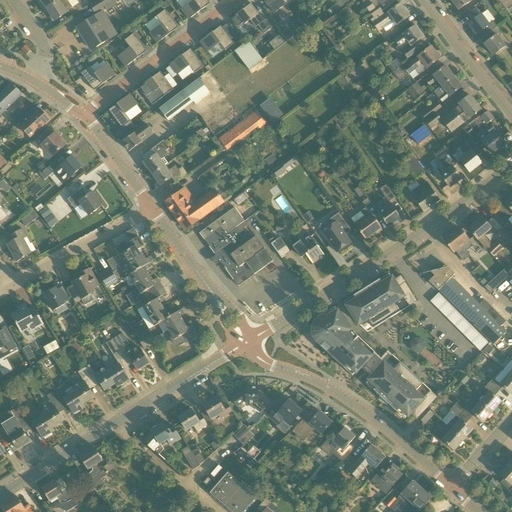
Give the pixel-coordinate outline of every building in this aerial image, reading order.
[(40,0),(47,9),(59,1),(61,0),(40,0)] [(61,0),(59,1),(47,9),(54,21),(69,12),(72,17),(83,10),(79,4),(73,8),(67,0),(61,0)] [(193,0),(194,0),(182,9),(189,19),(206,7),(204,5),(208,2),(207,0),(193,0)] [(361,0),(365,5),(370,2),(375,9),(370,13),(374,18),(382,12),(379,7),(382,5),(388,0),(361,0)] [(450,0),(458,11),(473,0),(450,0)] [(340,9),(336,4),(330,8),(334,14),(340,9)] [(378,30),(386,24),(393,19),(397,25),(409,17),(401,4),(385,15),(382,12),(374,18),(371,21),(378,30)] [(264,21),(253,6),(249,9),(247,7),(231,19),(238,29),(250,20),(256,27),(258,26),(264,34),(272,28),(266,19),(264,21)] [(476,9),(468,15),(471,20),(472,21),(469,24),(468,24),(469,26),(468,27),(469,26),(470,26),(472,29),(473,30),(473,32),(474,34),(476,35),(479,33),(483,37),(497,26),(494,21),(493,22),(493,21),(488,25),(483,18),(476,9)] [(157,17),(162,24),(150,33),(158,43),(174,31),(173,29),(177,26),(165,10),(157,17)] [(95,17),(77,28),(82,36),(84,40),(85,41),(90,37),(96,48),(110,39),(108,37),(107,34),(113,27),(103,12),(95,17)] [(300,22),(291,28),(297,36),(306,30),(300,22)] [(135,25),(130,29),(133,34),(138,30),(135,25)] [(398,46),(396,48),(401,55),(403,54),(407,60),(424,48),(419,41),(424,38),(425,35),(421,30),(419,31),(416,26),(403,35),(395,41),(398,46)] [(497,26),(483,37),(487,42),(484,45),(493,56),(506,46),(499,37),(503,34),(497,26)] [(217,30),(200,42),(208,52),(220,43),(225,50),(234,44),(232,40),(222,28),(218,32),(217,30)] [(134,34),(125,41),(130,48),(118,57),(126,67),(142,55),(141,53),(145,49),(134,34)] [(282,34),(269,44),(275,52),(288,43),(282,34)] [(236,51),(243,46),(240,42),(233,48),(235,52),(236,51)] [(243,46),(236,51),(250,70),(263,60),(249,42),(243,46)] [(26,46),(22,50),(27,56),(31,52),(26,46)] [(409,59),(402,65),(409,75),(409,76),(415,71),(419,75),(427,69),(440,59),(439,57),(440,56),(440,54),(438,52),(436,52),(436,53),(435,53),(435,52),(432,49),(431,47),(418,58),(419,58),(412,63),(409,59)] [(76,62),(70,48),(63,51),(69,65),(76,62)] [(170,65),(177,75),(189,66),(195,73),(204,67),(192,51),(188,54),(186,52),(170,65)] [(366,69),(361,61),(343,75),(344,76),(339,80),(342,85),(347,81),(348,82),(366,69)] [(108,65),(96,74),(90,67),(88,69),(84,64),(78,69),(81,73),(93,89),(97,86),(99,88),(115,75),(108,65)] [(437,80),(441,86),(454,77),(449,70),(446,67),(445,66),(433,76),(427,82),(430,86),(437,80)] [(173,89),(162,74),(158,77),(156,75),(140,88),(153,105),(173,89)] [(459,83),(454,77),(441,86),(434,92),(442,102),(449,97),(450,97),(462,87),(461,86),(459,84),(459,83)] [(210,93),(199,79),(190,85),(185,90),(195,104),(210,93)] [(416,101),(425,93),(417,83),(407,90),(416,101)] [(0,115),(22,95),(22,94),(11,84),(0,93),(0,115)] [(369,93),(375,101),(384,94),(378,87),(369,93)] [(131,121),(126,114),(138,105),(130,95),(113,107),(115,109),(111,113),(122,128),(131,121)] [(460,106),(454,111),(464,123),(481,110),(474,102),(470,96),(469,97),(459,105),(460,106)] [(183,111),(174,98),(159,110),(168,122),(183,111)] [(421,114),(426,121),(435,113),(442,108),(437,102),(421,114)] [(24,116),(17,122),(30,137),(36,132),(42,127),(50,120),(43,113),(40,109),(39,111),(35,114),(33,112),(31,109),(24,116)] [(144,120),(151,115),(146,109),(140,114),(144,120)] [(218,138),(227,151),(265,122),(256,109),(218,138)] [(487,125),(494,120),(488,112),(481,117),(487,125)] [(435,113),(426,121),(425,121),(431,129),(442,120),(435,113)] [(365,114),(360,117),(363,123),(368,119),(365,114)] [(348,127),(340,116),(334,120),(342,131),(348,127)] [(479,117),(473,121),(476,125),(480,130),(482,133),(487,138),(482,142),(486,147),(490,152),(492,154),(503,144),(498,138),(496,135),(499,132),(493,125),(489,128),(479,117)] [(152,132),(147,125),(122,142),(129,152),(143,142),(141,140),(152,132)] [(425,126),(411,136),(417,145),(431,135),(425,126)] [(403,127),(398,131),(401,136),(406,132),(403,127)] [(202,129),(196,133),(201,140),(207,136),(203,131),(202,129)] [(53,135),(48,131),(33,143),(38,149),(42,146),(52,157),(66,145),(56,133),(53,135)] [(211,139),(219,151),(220,153),(224,151),(215,137),(211,139)] [(156,156),(145,163),(153,174),(164,166),(168,164),(164,158),(168,156),(165,152),(169,149),(163,141),(152,150),(156,156)] [(461,149),(459,150),(465,156),(460,160),(470,172),(481,163),(476,157),(481,153),(480,152),(474,144),(472,141),(461,150),(461,149)] [(441,149),(434,154),(438,160),(442,165),(443,165),(446,169),(439,174),(440,175),(450,188),(457,182),(460,180),(461,179),(456,173),(452,167),(451,165),(455,162),(448,153),(444,147),(441,143),(437,145),(441,149)] [(269,166),(276,160),(272,155),(264,161),(269,166)] [(45,170),(39,174),(44,180),(49,176),(50,175),(54,171),(64,183),(70,178),(73,178),(76,176),(75,173),(82,167),(72,156),(72,157),(67,160),(61,166),(56,160),(51,164),(45,170)] [(426,172),(421,166),(413,156),(404,163),(416,180),(426,172)] [(286,160),(281,163),(285,169),(290,165),(287,161),(286,160)] [(164,166),(153,174),(161,186),(171,178),(175,183),(187,174),(182,167),(178,171),(175,166),(168,172),(164,166)] [(15,181),(11,185),(16,190),(20,186),(15,181)] [(410,193),(423,212),(440,201),(427,182),(410,193)] [(389,202),(395,197),(387,185),(380,189),(389,202)] [(88,196),(82,189),(67,199),(75,209),(81,204),(89,215),(102,206),(93,193),(88,196)] [(179,192),(165,202),(166,203),(167,205),(185,230),(217,207),(224,202),(222,200),(215,190),(208,195),(197,203),(193,206),(182,191),(179,192)] [(238,204),(249,198),(246,191),(235,197),(238,204)] [(491,216),(490,216),(493,218),(501,227),(500,227),(502,229),(510,222),(511,224),(511,194),(510,197),(509,197),(510,197),(511,199),(509,201),(506,203),(504,201),(497,207),(498,209),(492,215),(491,216)] [(361,212),(351,220),(366,240),(376,232),(377,234),(382,230),(374,218),(378,214),(368,200),(363,203),(366,209),(361,212)] [(38,201),(32,205),(37,212),(43,208),(38,201)] [(401,219),(391,205),(378,214),(389,228),(401,219)] [(47,208),(40,213),(44,219),(52,214),(47,208)] [(217,257),(213,260),(217,265),(221,263),(224,267),(226,270),(238,286),(251,276),(247,270),(250,269),(254,275),(273,261),(256,237),(243,247),(238,241),(247,234),(243,229),(247,226),(234,208),(200,233),(217,257)] [(39,218),(33,209),(20,220),(24,225),(30,221),(32,223),(39,218)] [(310,212),(302,217),(307,223),(314,218),(310,212)] [(52,214),(45,220),(51,228),(58,222),(52,214)] [(321,233),(335,254),(350,243),(345,236),(350,232),(337,215),(326,223),(330,227),(321,233)] [(496,231),(500,227),(493,218),(486,223),(482,219),(469,230),(487,251),(493,257),(502,249),(496,242),(492,246),(483,235),(491,229),(492,227),(496,231)] [(277,224),(276,232),(283,233),(284,225),(277,224)] [(443,239),(442,240),(453,254),(455,252),(456,252),(463,261),(470,256),(466,251),(469,249),(473,246),(459,228),(443,239)] [(13,242),(8,244),(8,245),(9,245),(11,249),(12,251),(11,251),(13,255),(12,256),(15,262),(17,262),(20,261),(22,260),(22,259),(25,258),(24,257),(27,256),(31,254),(35,251),(31,244),(30,244),(27,238),(25,235),(24,232),(22,229),(20,230),(10,236),(13,242)] [(131,230),(126,233),(129,239),(134,236),(131,230)] [(300,241),(293,246),(302,258),(304,257),(304,256),(306,255),(308,257),(313,264),(324,256),(311,237),(309,235),(300,241)] [(140,249),(143,247),(142,245),(143,244),(139,237),(126,244),(124,242),(116,247),(120,255),(122,254),(128,263),(143,254),(140,249)] [(291,252),(280,237),(271,244),(282,258),(291,252)] [(146,260),(143,254),(128,263),(133,272),(149,263),(153,261),(152,259),(151,260),(149,258),(146,260)] [(113,257),(107,260),(113,271),(119,267),(113,257)] [(146,271),(150,269),(149,266),(150,266),(149,263),(133,272),(129,275),(134,285),(150,276),(146,271)] [(479,305),(452,278),(454,275),(445,265),(439,271),(438,269),(429,272),(434,276),(429,282),(438,291),(438,290),(482,334),(490,343),(493,345),(506,332),(500,327),(505,322),(484,300),(479,305)] [(104,271),(112,285),(118,282),(110,268),(104,271)] [(74,285),(67,289),(73,300),(80,296),(82,300),(84,304),(86,305),(87,305),(93,301),(94,300),(93,299),(91,294),(96,291),(95,289),(99,287),(95,278),(92,273),(90,269),(82,274),(78,276),(80,280),(72,283),(74,285)] [(107,288),(112,285),(104,271),(98,275),(107,288)] [(156,279),(153,281),(150,276),(134,285),(138,290),(135,292),(134,295),(138,303),(150,295),(163,287),(159,281),(158,281),(156,279)] [(417,302),(401,276),(393,280),(392,278),(382,284),(380,280),(372,284),(374,287),(365,292),(364,290),(354,296),(356,300),(347,306),(358,324),(368,318),(374,329),(385,322),(384,321),(388,318),(389,319),(400,312),(394,302),(403,297),(409,307),(417,302)] [(484,279),(480,283),(490,293),(499,285),(494,279),(489,284),(484,279)] [(51,290),(44,295),(46,299),(45,299),(49,307),(51,306),(53,311),(65,304),(64,301),(69,299),(62,287),(57,290),(56,288),(51,290)] [(148,317),(163,308),(160,303),(164,301),(162,299),(164,298),(162,296),(167,293),(163,287),(150,295),(153,301),(142,307),(148,317)] [(430,301),(480,350),(489,342),(439,292),(430,301)] [(20,310),(12,315),(20,330),(21,331),(29,326),(31,329),(32,330),(43,324),(34,307),(30,309),(28,310),(25,304),(22,306),(23,308),(23,309),(20,310)] [(115,305),(109,309),(113,315),(119,312),(115,305)] [(148,317),(143,320),(149,329),(163,321),(173,315),(172,313),(171,314),(170,311),(166,313),(163,308),(148,317)] [(183,312),(182,310),(173,315),(163,321),(168,330),(175,326),(183,321),(180,317),(183,315),(182,312),(183,312)] [(354,342),(359,337),(350,329),(349,330),(337,312),(328,318),(326,315),(320,319),(318,321),(316,322),(315,324),(314,326),(314,329),(313,331),(314,333),(314,335),(315,337),(316,339),(318,341),(321,344),(320,346),(324,343),(331,349),(327,353),(336,361),(338,360),(346,367),(346,366),(354,374),(359,369),(370,356),(354,342)] [(183,321),(168,330),(174,340),(181,337),(184,342),(197,334),(192,327),(191,327),(190,325),(186,327),(183,321)] [(0,347),(6,345),(6,344),(12,340),(5,327),(0,329),(0,347)] [(147,330),(141,334),(150,347),(155,344),(147,330)] [(131,359),(133,363),(138,371),(149,364),(139,347),(134,351),(123,333),(111,340),(126,363),(131,359)] [(150,347),(141,334),(136,337),(144,351),(150,347)] [(64,337),(59,340),(63,346),(68,342),(64,337)] [(414,338),(410,343),(410,349),(415,353),(421,353),(425,348),(424,342),(420,338),(414,338)] [(108,342),(106,343),(119,364),(108,371),(116,384),(118,388),(129,380),(124,372),(120,366),(126,363),(111,340),(108,342)] [(56,341),(50,344),(54,352),(60,348),(56,341)] [(385,364),(393,355),(388,351),(381,358),(374,352),(370,356),(359,369),(370,379),(385,364)] [(482,353),(477,358),(481,362),(486,357),(482,353)] [(409,373),(410,371),(400,363),(392,371),(385,364),(370,379),(368,381),(376,388),(374,391),(380,397),(382,394),(390,402),(388,404),(396,412),(400,408),(408,416),(410,414),(417,420),(417,419),(428,409),(438,397),(430,391),(422,399),(415,392),(423,384),(413,375),(412,376),(409,373)] [(105,391),(116,384),(108,371),(106,368),(95,374),(89,365),(84,368),(93,383),(98,380),(105,391)] [(87,386),(93,383),(84,368),(78,372),(84,381),(73,388),(75,392),(83,405),(94,397),(87,386)] [(462,384),(468,377),(465,374),(459,380),(462,384)] [(493,379),(489,383),(499,392),(503,387),(511,395),(511,394),(511,376),(509,374),(508,374),(499,384),(495,380),(493,379)] [(83,405),(75,392),(67,396),(64,391),(61,393),(58,389),(56,390),(52,383),(49,385),(62,406),(67,403),(74,415),(85,408),(83,405)] [(499,392),(489,383),(485,388),(476,398),(481,402),(480,402),(492,413),(501,402),(495,396),(499,392)] [(244,391),(232,399),(233,400),(236,406),(237,407),(245,401),(245,403),(250,403),(250,405),(254,409),(261,414),(271,401),(260,392),(258,392),(258,388),(254,388),(248,388),(246,388),(246,391),(244,391)] [(56,410),(62,406),(53,392),(47,396),(53,405),(42,412),(44,415),(52,428),(64,421),(56,410)] [(228,404),(223,407),(217,398),(203,406),(206,411),(201,414),(204,419),(208,426),(213,423),(212,420),(219,415),(221,419),(232,411),(228,404)] [(456,399),(452,404),(470,420),(473,415),(474,415),(483,423),(492,413),(480,402),(479,402),(470,412),(464,407),(456,399)] [(276,407),(268,416),(278,425),(283,420),(289,426),(302,412),(289,401),(289,400),(280,410),(276,407)] [(452,420),(447,426),(463,441),(473,430),(466,424),(470,420),(452,404),(448,409),(451,411),(456,416),(452,420)] [(28,427),(22,416),(21,414),(17,408),(10,412),(14,418),(3,425),(18,449),(30,442),(22,430),(28,427)] [(428,409),(417,419),(424,425),(434,415),(432,413),(428,409)] [(179,418),(187,431),(193,426),(197,433),(208,426),(204,419),(199,422),(191,410),(179,418)] [(315,429),(321,435),(332,423),(320,412),(309,424),(304,419),(292,431),(304,442),(315,429)] [(52,428),(44,415),(33,422),(28,413),(22,416),(28,427),(31,431),(36,427),(43,439),(54,432),(52,428)] [(180,439),(172,426),(168,429),(164,423),(151,431),(143,442),(154,452),(155,451),(159,455),(163,449),(160,444),(168,440),(171,445),(180,439)] [(244,425),(233,435),(238,440),(249,430),(244,425)] [(438,430),(432,437),(440,443),(442,440),(454,451),(463,441),(447,426),(441,432),(438,430)] [(351,453),(346,448),(355,437),(345,428),(333,442),(338,447),(332,454),(342,463),(351,453)] [(238,440),(244,446),(255,436),(249,430),(238,440)] [(375,470),(385,458),(371,445),(361,457),(348,472),(356,478),(368,464),(375,470)] [(95,447),(79,457),(88,470),(92,468),(99,463),(98,468),(102,472),(107,473),(113,469),(114,465),(110,459),(106,459),(103,460),(96,449),(95,447)] [(205,461),(200,453),(197,449),(196,450),(192,453),(199,465),(205,461)] [(199,465),(192,453),(191,452),(185,456),(193,470),(200,466),(199,465)] [(283,461),(291,469),(297,462),(289,455),(283,461)] [(219,465),(211,474),(214,478),(223,469),(219,465)] [(392,486),(402,475),(397,470),(398,469),(393,465),(384,475),(380,471),(371,482),(385,494),(392,486)] [(504,470),(499,475),(502,477),(504,479),(502,481),(500,483),(505,488),(509,491),(511,488),(511,468),(508,465),(504,470)] [(92,472),(84,479),(93,487),(97,492),(106,484),(101,480),(93,469),(92,472)] [(244,511),(257,498),(228,472),(209,493),(230,511),(244,511)] [(207,486),(212,481),(208,478),(203,483),(207,486)] [(492,480),(488,484),(494,489),(498,484),(492,480)] [(44,488),(42,489),(45,493),(50,501),(48,502),(52,509),(59,509),(61,504),(68,503),(70,501),(74,499),(71,493),(68,489),(67,490),(62,493),(56,482),(55,481),(53,482),(44,488)] [(398,501),(392,507),(395,511),(396,511),(402,511),(404,510),(405,510),(422,490),(412,481),(401,494),(401,495),(398,498),(396,500),(398,501)] [(419,511),(420,511),(432,498),(422,490),(405,510),(407,511),(419,511)] [(396,500),(392,495),(384,504),(390,509),(392,507),(398,501),(396,500)] [(17,497),(1,507),(4,511),(34,511),(29,505),(25,509),(17,497)] [(257,509),(260,511),(271,511),(267,509),(272,504),(266,499),(257,509)] [(144,511),(159,511),(162,510),(155,502),(144,511)] [(100,507),(104,511),(105,511),(109,509),(105,503),(100,507)]
